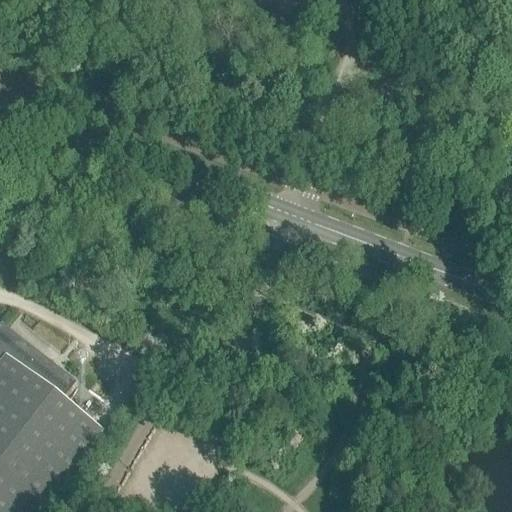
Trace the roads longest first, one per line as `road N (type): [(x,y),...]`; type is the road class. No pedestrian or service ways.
road 1 (tertiary): [(511,299),(0,106)]
road 2 (unknown): [(380,281),(362,334),(360,400),(328,464),(285,511)]
